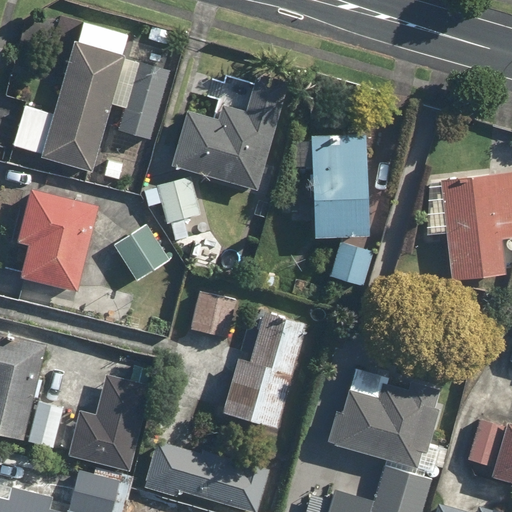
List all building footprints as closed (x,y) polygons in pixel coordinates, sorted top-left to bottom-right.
[(12,150),(91,172),(124,58),(73,43),(53,114),(25,106),(12,150)] [(136,59),(116,130),(148,139),(169,68),(136,59)] [(191,109),(175,164),(261,188),(292,81),(261,72),(250,110),(225,104),(221,118),(191,109)] [(316,134),(316,141),(296,142),(297,167),(317,167),(318,237),(373,236),(371,133),(316,134)] [(187,169),(144,184),(152,210),(164,206),(176,243),(193,238),(186,219),(202,214),(187,169)] [(439,179),(450,278),(503,272),(499,239),(511,237),(511,174),(511,171),(439,179)] [(103,204),(35,187),(21,240),(32,243),(24,276),(81,290),(103,204)] [(179,260),(151,220),(110,249),(138,289),(179,260)] [(332,278),(363,286),(372,252),(341,243),(332,278)] [(284,273),(254,266),(249,290),(279,297),(284,273)] [(329,285),(291,275),(286,297),(324,306),(329,285)] [(198,291),(190,330),(227,338),(235,299),(198,291)] [(242,356),(226,410),(281,425),(310,322),(267,310),(253,360),(242,356)] [(42,377),(50,343),(0,331),(0,431),(28,438),(37,395),(41,396),(45,378),(42,377)] [(71,454),(133,469),(154,384),(150,383),(154,369),(136,365),(132,378),(109,373),(99,413),(83,409),(71,454)] [(415,465),(443,387),(392,369),(382,396),(354,387),(336,437),(415,465)] [(40,400),(30,440),(56,446),(66,406),(40,400)] [(511,480),(511,419),(511,423),(479,413),(465,458),(497,467),(495,475),(511,480)] [(182,489),(259,511),(272,469),(244,460),(243,464),(232,460),(233,456),(206,448),(204,452),(160,439),(148,479),(149,479),(147,486),(180,495),(182,489)] [(422,511),(434,476),(387,461),(374,500),(337,488),(328,511),(422,511)] [(117,511),(125,480),(81,470),(71,511),(117,511)] [(0,511),(67,511),(68,510),(37,502),(39,493),(0,482),(0,511)] [(204,511),(136,491),(129,511),(204,511)] [(480,511),(478,511),(443,502),(439,511),(511,511),(511,507),(500,504),(499,510),(482,506),(480,511)]
